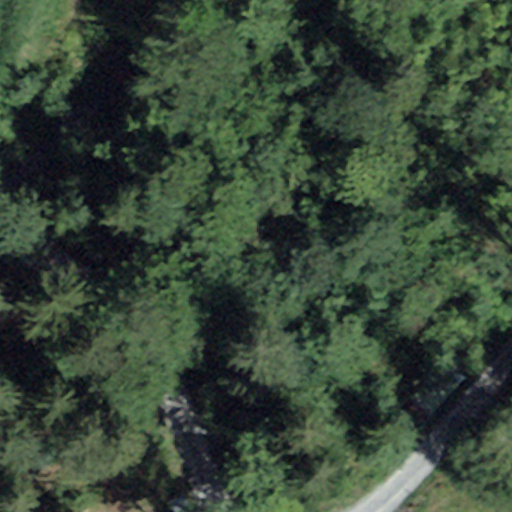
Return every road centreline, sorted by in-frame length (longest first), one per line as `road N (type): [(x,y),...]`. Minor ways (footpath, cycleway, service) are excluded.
road 1 (unclassified): [(223,511),(156,351),(120,301),(62,263),(0,252)]
road 2 (unclassified): [(511,344),(365,511)]
